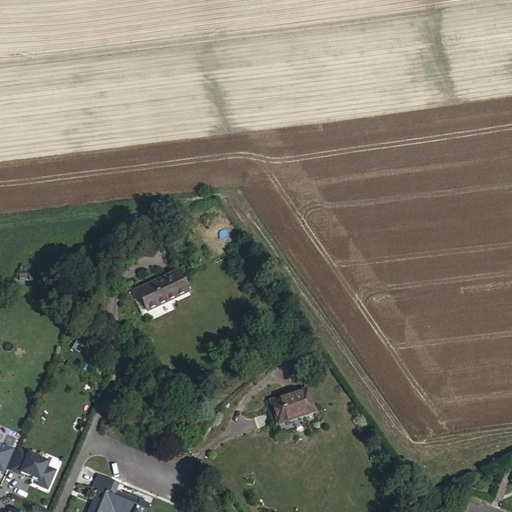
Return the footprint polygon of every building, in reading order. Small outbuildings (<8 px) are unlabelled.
[(177,271),(140,289),(150,308),(187,291),(177,271)] [(307,388),(270,402),(279,424),(315,411),(307,388)] [(278,444),(271,439),(266,447),(273,451),(278,444)] [(0,470),(3,472),(9,458),(13,448),(0,442),(0,470)] [(18,449),(9,469),(19,474),(20,471),(39,479),(37,484),(47,489),(55,470),(45,466),(47,461),(18,449)] [(115,484),(95,476),(89,489),(95,492),(86,511),(131,511),(136,501),(112,491),(115,484)] [(143,511),(146,505),(136,501),(131,511),(143,511)]
